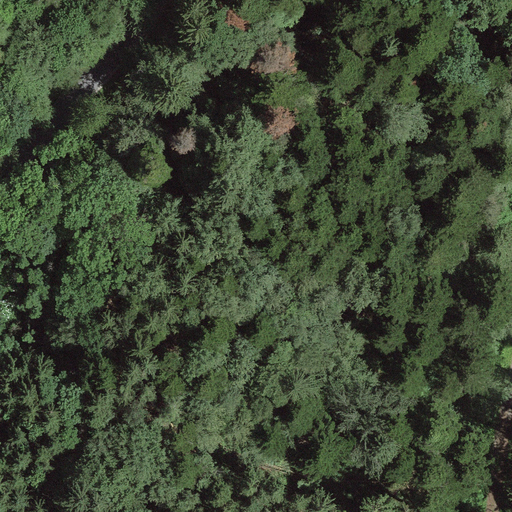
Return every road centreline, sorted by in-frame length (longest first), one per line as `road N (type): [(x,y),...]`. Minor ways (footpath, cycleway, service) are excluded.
road 1 (unclassified): [(149,0),(49,129),(0,171)]
road 2 (track): [(492,511),(511,387)]
